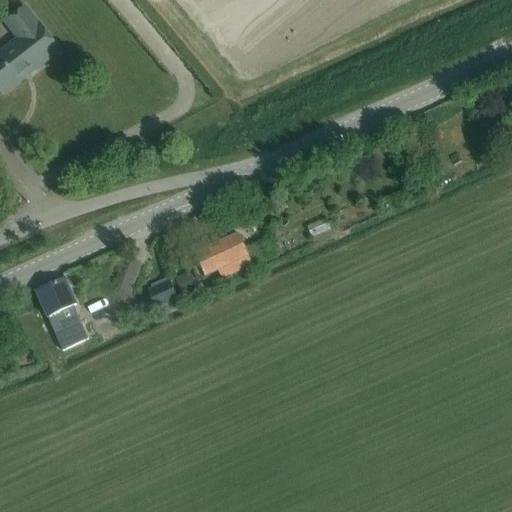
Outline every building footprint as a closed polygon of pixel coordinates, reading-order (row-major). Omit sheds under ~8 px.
[(44,61),(58,51),(25,8),(5,23),(17,39),(0,52),(0,86),(2,89),(27,69),(30,74),(45,62),(44,61)] [(275,256),(266,238),(244,247),(239,235),(195,254),(200,265),(194,268),(198,277),(217,269),(222,280),(252,265),(252,266),(275,256)] [(191,272),(175,278),(181,295),(197,289),(191,272)] [(62,351),(88,339),(74,305),(76,304),(73,297),(64,279),(36,292),(44,310),(62,351)] [(169,280),(147,290),(155,309),(177,299),(169,280)]
